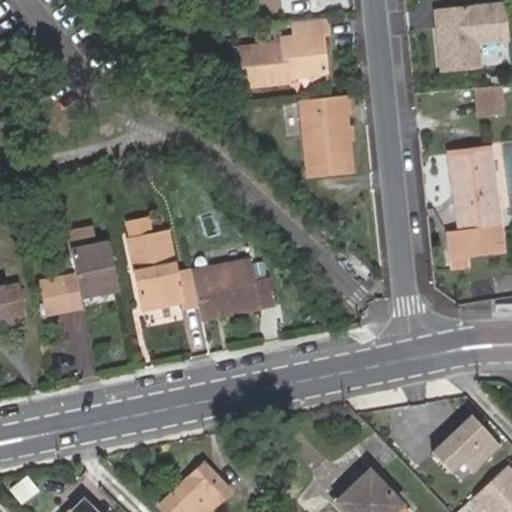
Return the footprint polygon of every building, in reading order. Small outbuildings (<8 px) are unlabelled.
[(511,0),(485,0),(438,5),(444,65),(483,60),(481,37),(511,34),(511,0)] [(241,1),(243,18),(254,17),(251,1),(241,1)] [(326,15),(291,19),(293,35),(281,37),(281,42),(233,47),(237,87),(288,81),(288,76),(327,71),(323,35),(329,34),(326,15)] [(501,96),(503,96),(502,83),(474,86),(475,99),(501,96)] [(351,169),(345,94),(300,99),(308,173),(351,169)] [(503,107),(503,96),(501,96),(475,99),(476,111),(503,107)] [(450,158),(463,236),(450,238),(454,261),(506,253),(490,152),(450,158)] [(173,169),(178,185),(192,181),(185,166),(173,169)] [(182,308),(199,304),(192,269),(175,272),(172,259),(173,259),(168,231),(128,239),(143,307),(180,300),(182,308)] [(80,294),(119,287),(110,240),(69,248),(74,273),(39,279),(45,313),(82,306),(80,294)] [(199,304),(201,312),(229,307),(230,313),(275,304),(270,277),(255,280),(250,259),(192,269),(199,304)] [(0,323),(11,321),(10,316),(26,313),(20,282),(0,286),(0,323)] [(511,310),(511,302),(494,302),(493,310),(511,310)] [(201,312),(202,320),(230,313),(229,307),(201,312)] [(503,443),(470,409),(430,448),(452,471),(462,461),(473,472),(503,443)] [(208,464),(161,506),(166,511),(209,511),(231,493),(208,464)] [(511,511),(511,470),(507,465),(473,497),(487,511),(511,511)] [(406,511),(371,473),(359,484),(365,491),(345,508),(348,511),(406,511)] [(27,476),(9,490),(19,503),(37,489),(27,476)] [(365,491),(359,484),(339,501),(345,508),(365,491)] [(95,511),(83,501),(72,511),(95,511)]
